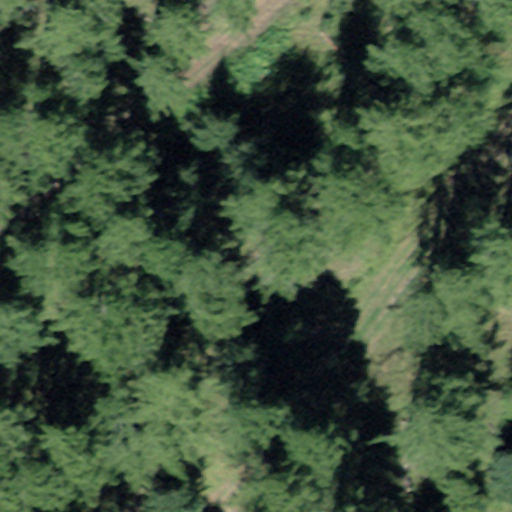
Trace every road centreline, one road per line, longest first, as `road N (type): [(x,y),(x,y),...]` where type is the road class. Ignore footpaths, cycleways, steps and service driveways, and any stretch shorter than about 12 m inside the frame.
road 1 (track): [(224,511),(281,449),(511,142)]
road 2 (track): [(270,0),(0,206)]
